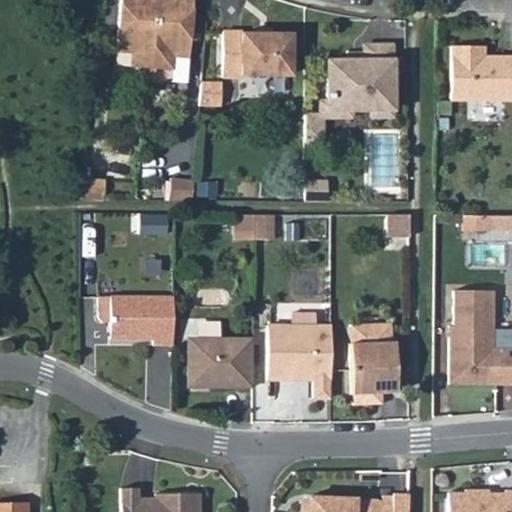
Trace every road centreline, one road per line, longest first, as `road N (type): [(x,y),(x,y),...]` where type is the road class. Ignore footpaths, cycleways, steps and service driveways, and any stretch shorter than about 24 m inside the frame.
road 1 (residential): [(511,433),(254,445)]
road 2 (residential): [(254,445),(145,426),(46,376)]
road 3 (residential): [(34,511),(46,376)]
